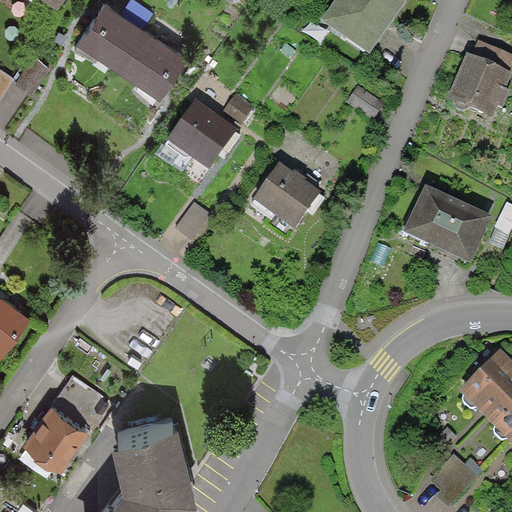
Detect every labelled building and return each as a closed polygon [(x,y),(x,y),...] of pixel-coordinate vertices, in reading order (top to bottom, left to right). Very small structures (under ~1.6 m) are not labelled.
[(150,28),(108,0),(103,0),(78,37),(123,68),(150,28)] [(402,0),(336,0),(324,19),(368,49),(402,0)] [(150,28),(123,68),(157,92),(186,53),(150,28)] [(511,66),(511,54),(478,41),(472,56),(466,53),(447,101),(493,119),(498,107),(504,109),(511,90),(511,88),(509,87),(511,79),(511,73),(510,72),(511,66)] [(0,101),(16,79),(0,68),(0,101)] [(237,93),(224,112),(242,124),(255,105),(237,93)] [(234,129),(194,101),(168,139),(208,167),(234,129)] [(173,147),(166,159),(186,170),(193,158),(173,147)] [(321,194),(280,166),(256,201),(296,229),(321,194)] [(402,236),(469,266),(492,215),(425,185),(402,236)] [(194,201),(175,228),(193,241),(212,213),(194,201)] [(0,358),(31,313),(0,292),(0,358)] [(461,392),(511,442),(511,360),(502,351),(461,392)] [(82,429),(52,405),(18,447),(49,471),(82,429)] [(126,479),(99,511),(180,511),(190,499),(196,491),(194,481),(181,416),(112,429),(126,479)] [(454,457),(431,482),(440,491),(436,496),(449,508),(477,477),(454,457)]
